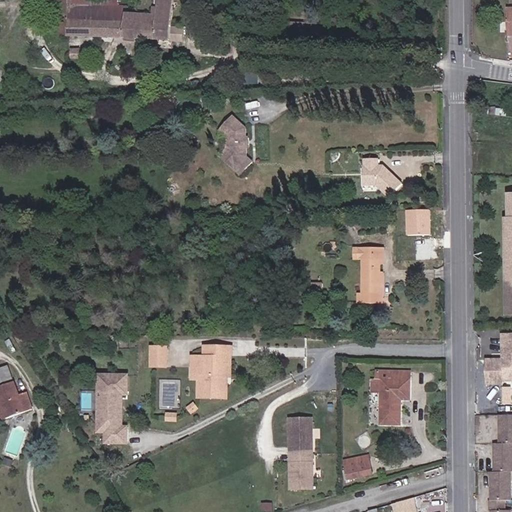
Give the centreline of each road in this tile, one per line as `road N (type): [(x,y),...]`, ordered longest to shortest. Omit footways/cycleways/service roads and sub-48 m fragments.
road 1 (tertiary): [(461,479),(457,66)]
road 2 (unknown): [(460,353),(321,352),(303,382),(265,406),(262,459)]
road 3 (unknown): [(457,87),(285,98),(255,116),(256,149)]
road 4 (residential): [(461,479),(332,511)]
